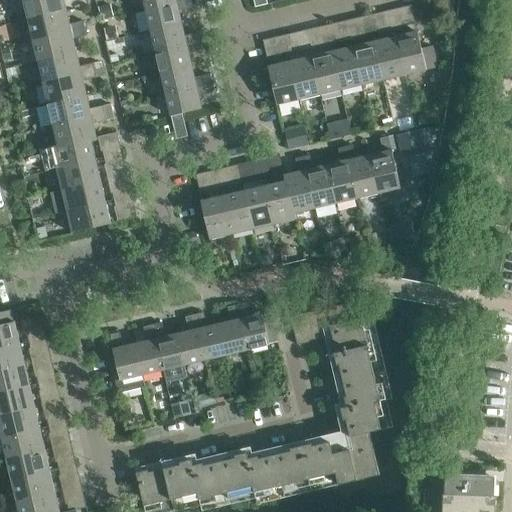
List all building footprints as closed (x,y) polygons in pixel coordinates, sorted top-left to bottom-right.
[(23,0),(28,19),(67,10),(64,0),(23,0)] [(143,0),(146,9),(184,0),(143,0)] [(184,0),(146,9),(151,30),(182,23),(179,11),(193,7),(191,0),(184,0)] [(110,6),(100,8),(102,19),(113,16),(110,6)] [(409,34),(395,37),(405,75),(438,68),(433,46),(421,49),(411,6),(403,8),(409,34)] [(28,19),(33,40),(85,28),(83,21),(70,24),(67,10),(28,19)] [(361,17),(363,26),(378,23),(376,14),(361,17)] [(151,30),(156,52),(201,41),(199,32),(185,36),(182,23),(151,30)] [(378,23),(363,26),(365,35),(380,32),(378,23)] [(319,27),(321,36),(336,33),(334,24),(319,27)] [(115,27),(105,29),(108,40),(118,38),(115,27)] [(33,40),(38,61),(77,52),(74,39),(87,36),(85,28),(33,40)] [(336,33),(321,36),(323,45),(338,41),(336,33)] [(277,37),(279,46),(294,42),(292,34),(277,37)] [(395,37),(374,42),(383,80),(405,75),(395,37)] [(156,52),(161,73),(192,66),(189,54),(204,50),(201,41),(156,52)] [(294,42),(279,46),(281,55),(296,51),(294,42)] [(374,42),(353,47),(363,85),(383,80),(374,42)] [(10,47),(1,50),(4,61),(13,59),(10,47)] [(353,47),(332,52),(342,90),(363,85),(353,47)] [(38,61),(43,83),(95,70),(93,63),(80,66),(77,52),(38,61)] [(332,52),(312,57),(321,95),(342,90),(332,52)] [(312,57),(290,62),(300,100),(321,95),(312,57)] [(300,100),(290,62),(268,67),(277,105),(300,100)] [(161,73),(166,94),(211,83),(209,74),(195,78),(192,66),(161,73)] [(16,67),(6,70),(7,77),(18,75),(16,67)] [(43,83),(48,104),(87,95),(83,81),(97,78),(95,70),(43,83)] [(171,116),(183,114),(202,109),(199,96),(213,92),(211,83),(166,94),(171,116)] [(48,104),(53,125),(105,113),(103,106),(90,109),(87,95),(48,104)] [(113,104),(103,106),(105,113),(115,111),(113,104)] [(115,111),(105,113),(107,121),(116,119),(115,111)] [(53,125),(58,146),(58,147),(91,139),(91,140),(97,139),(94,124),(107,121),(105,113),(53,125)] [(188,137),(183,114),(171,116),(177,139),(188,137)] [(428,116),(420,116),(420,125),(428,124),(428,116)] [(349,119),(328,124),(331,140),(352,135),(349,119)] [(304,126),(285,131),(289,150),(309,145),(304,126)] [(419,131),(395,137),(401,160),(425,154),(419,131)] [(383,152),(370,155),(379,193),(401,188),(411,186),(405,163),(396,166),(388,137),(380,139),(383,152)] [(52,147),(57,169),(96,160),(91,140),(91,139),(58,147),(58,146),(52,147)] [(353,145),(346,147),(358,198),(379,193),(370,155),(356,158),(353,145)] [(120,146),(112,148),(115,163),(124,161),(120,146)] [(341,162),(327,165),(336,204),(358,198),(346,147),(338,148),(341,162)] [(115,163),(112,148),(103,150),(106,165),(115,163)] [(310,155),(303,157),(315,209),(336,204),(327,165),(313,168),(310,155)] [(284,175),(285,181),(286,181),(294,214),(295,213),(315,209),(303,157),(295,158),(299,172),(284,175)] [(252,162),(254,170),(269,167),(267,158),(252,162)] [(57,169),(62,190),(101,181),(96,160),(57,169)] [(269,167),(254,170),(256,179),(271,176),(269,167)] [(210,172),(212,180),(227,177),(224,168),(210,172)] [(227,177),(212,180),(214,189),(229,186),(227,177)] [(62,190),(67,211),(106,202),(101,181),(62,190)] [(286,181),(285,181),(265,186),(274,224),(296,219),(295,213),(294,214),(286,181)] [(265,186),(244,191),(253,229),(274,224),(265,186)] [(130,188),(122,190),(125,205),(134,203),(130,188)] [(125,205),(122,190),(113,193),(116,207),(125,205)] [(244,191),(223,196),(232,234),(253,229),(244,191)] [(232,234),(223,196),(201,201),(210,239),(232,234)] [(106,202),(67,211),(72,233),(111,224),(106,202)] [(45,228),(37,229),(39,239),(47,237),(45,228)] [(358,237),(347,240),(350,249),(364,246),(362,240),(358,237)] [(147,470),(136,473),(144,506),(198,493),(199,499),(253,486),(254,492),(336,473),(339,485),(380,475),(370,432),(381,430),(375,403),(381,401),(361,318),(355,320),(351,302),(291,317),(297,345),(325,338),(327,345),(332,344),(337,364),(332,365),(340,399),(345,398),(347,407),(341,408),(343,419),(339,420),(346,450),(333,454),(328,435),(310,439),(311,443),(291,448),(290,443),(256,452),(257,456),(248,458),(247,453),(236,456),(235,450),(201,459),(202,463),(193,465),(192,460),(181,462),(180,457),(146,466),(147,470)] [(246,303),(237,305),(248,350),(270,345),(269,343),(278,341),(272,314),(263,316),(262,314),(249,317),(246,303)] [(231,321),(219,324),(227,355),(248,350),(237,305),(228,307),(231,321)] [(0,348),(20,344),(15,322),(13,322),(11,311),(0,313),(0,348)] [(204,312),(195,315),(206,360),(227,355),(219,324),(207,327),(204,312)] [(189,331),(177,334),(185,365),(206,360),(195,315),(186,317),(189,331)] [(162,322),(153,324),(164,370),(185,365),(177,334),(165,337),(162,322)] [(147,341),(135,344),(143,375),(164,370),(153,324),(144,327),(147,341)] [(45,330),(36,332),(40,347),(48,345),(45,330)] [(40,347),(36,332),(27,334),(31,349),(40,347)] [(143,375),(135,344),(123,346),(120,332),(111,334),(113,344),(112,344),(120,379),(115,380),(118,393),(145,387),(143,375)] [(0,348),(0,370),(25,365),(20,344),(0,348)] [(0,370),(0,392),(30,386),(25,365),(0,370)] [(55,372),(46,374),(49,389),(58,387),(55,372)] [(49,389),(46,374),(37,376),(41,391),(49,389)] [(0,392),(0,415),(35,407),(30,386),(0,392)] [(189,402),(172,406),(175,418),(192,414),(189,402)] [(0,415),(0,428),(2,438),(41,429),(35,407),(0,415)] [(65,415),(56,417),(60,432),(68,430),(65,415)] [(60,432),(56,417),(47,419),(51,434),(60,432)] [(2,438),(7,459),(45,450),(41,429),(2,438)] [(7,459),(12,480),(50,471),(45,450),(7,459)] [(75,457),(66,459),(70,474),(78,472),(75,457)] [(70,474),(66,459),(57,461),(61,476),(70,474)] [(12,480),(17,501),(55,492),(50,471),(12,480)] [(442,511),(495,511),(496,496),(495,496),(496,482),(492,482),(490,479),(490,476),(451,475),(451,478),(448,480),(445,480),(444,494),(443,494),(442,511)] [(77,511),(77,510),(69,511),(65,511),(60,511),(55,492),(17,501),(19,511),(77,511)] [(87,507),(85,499),(67,503),(69,511),(77,510),(87,507)]
